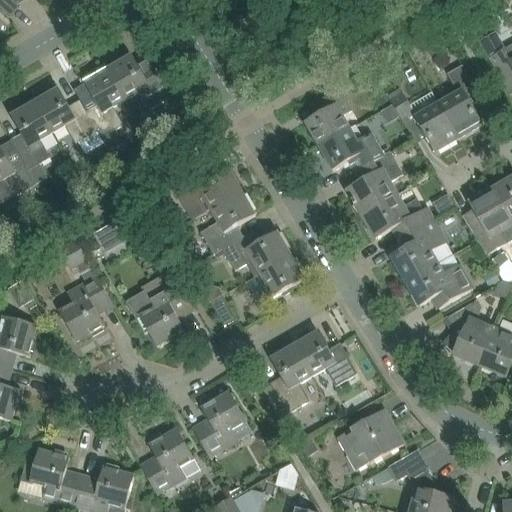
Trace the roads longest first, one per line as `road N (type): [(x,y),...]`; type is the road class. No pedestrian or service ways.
road 1 (residential): [(345,281),(249,124),(160,15),(113,1),(0,66)]
road 2 (residential): [(90,401),(144,371),(185,383),(345,281)]
road 3 (residential): [(496,433),(444,416),(401,374),(345,281)]
